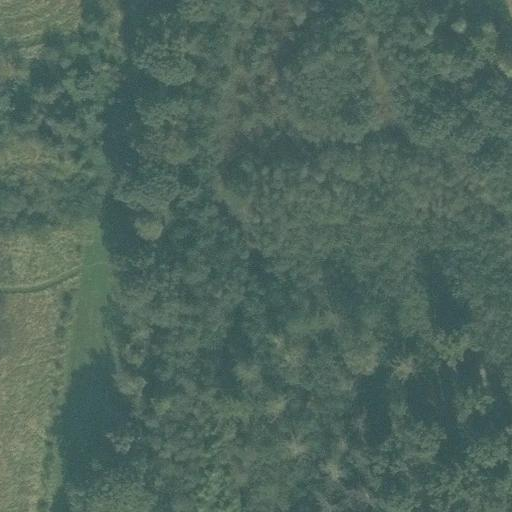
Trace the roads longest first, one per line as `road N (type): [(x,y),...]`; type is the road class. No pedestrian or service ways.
road 1 (track): [(129,511),(188,0)]
road 2 (unclassified): [(511,99),(435,0)]
